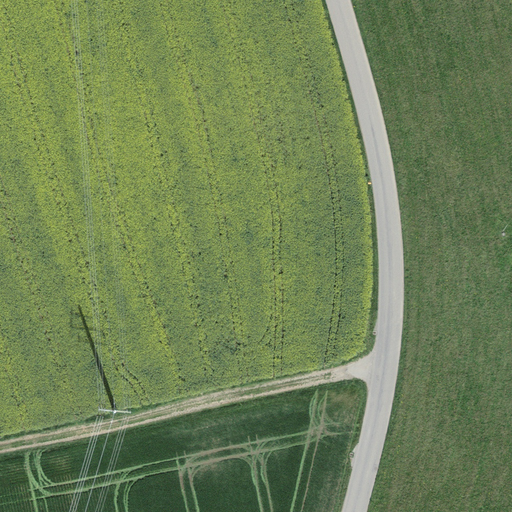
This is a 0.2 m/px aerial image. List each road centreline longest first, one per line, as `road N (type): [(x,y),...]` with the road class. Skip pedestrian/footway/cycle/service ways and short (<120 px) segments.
road 1 (unclassified): [(338,0),(379,190),(388,276),(387,367),(359,511)]
road 2 (track): [(387,367),(0,452)]
